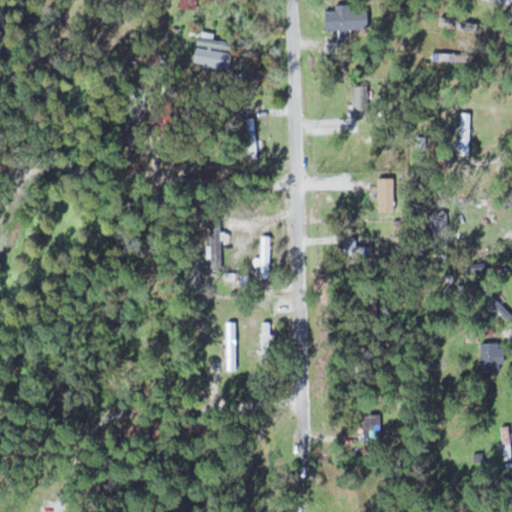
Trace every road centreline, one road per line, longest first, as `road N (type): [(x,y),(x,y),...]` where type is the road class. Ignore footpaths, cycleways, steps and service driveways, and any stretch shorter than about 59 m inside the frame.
road 1 (residential): [(301,449),(283,0)]
road 2 (residential): [(300,413),(0,413)]
road 3 (residential): [(294,181),(140,174)]
